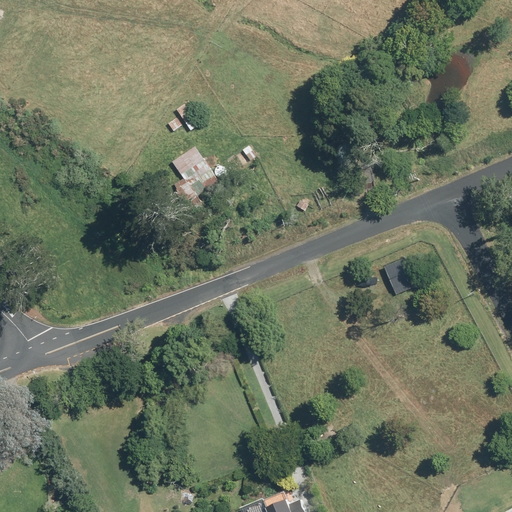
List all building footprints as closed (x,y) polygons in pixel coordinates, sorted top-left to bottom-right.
[(183,115),(170,124),(175,132),(201,115),(192,100),(179,108),(183,115)] [(254,144),(244,151),(253,163),(263,156),(254,144)] [(200,148),(177,163),(191,184),(184,188),(191,198),(220,179),(200,148)] [(405,255),(381,265),(395,297),(418,286),(405,255)] [(296,502),(294,498),(272,507),(274,511),(311,511),(306,498),(296,502)]
